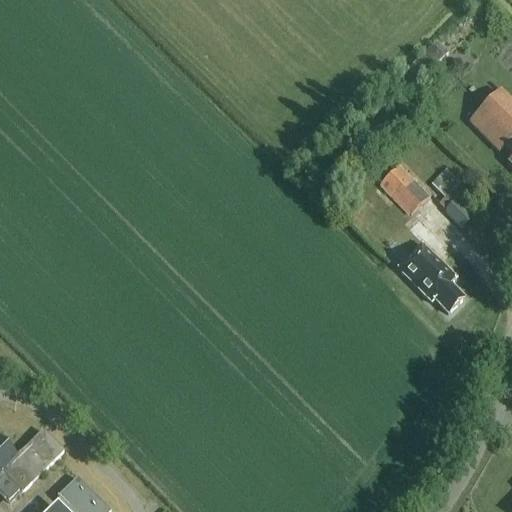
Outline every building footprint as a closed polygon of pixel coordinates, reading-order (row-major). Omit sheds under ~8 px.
[(511,38),(496,57),(511,70),(511,38)] [(419,84),(447,56),(435,44),(406,72),(419,84)] [(511,103),(510,105),(500,95),(469,125),(498,156),(504,149),(511,157),(511,161),(508,166),(511,169),(511,103)] [(410,220),(428,200),(398,169),(380,189),(410,220)] [(460,232),(472,220),(456,205),(467,195),(445,173),(430,188),(444,202),(438,208),(445,215),(460,232)] [(418,223),(395,246),(416,267),(399,283),(407,291),(417,282),(426,292),(424,294),(448,318),(463,302),(449,288),(455,283),(433,260),(444,249),(418,223)] [(19,499),(63,456),(43,436),(17,461),(0,443),(0,496),(9,506),(17,497),(19,499)] [(66,511),(105,511),(77,483),(57,502),(66,511)]
